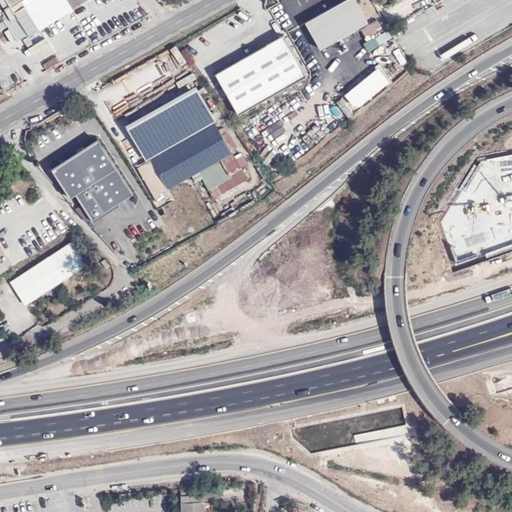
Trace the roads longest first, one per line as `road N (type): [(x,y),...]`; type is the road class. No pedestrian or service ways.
road 1 (motorway): [(511,49),(158,303),(80,346),(0,376)]
road 2 (motorway): [(511,294),(299,352),(0,404)]
road 3 (motorway): [(511,100),(470,124),(425,174),(402,228),(395,275),(405,342),(429,388),(472,436),(511,458)]
road 4 (unclassified): [(0,494),(249,464),(351,511)]
road 5 (residential): [(2,120),(120,273),(119,288),(37,338),(6,290)]
road 6 (motorway): [(173,410),(511,322)]
road 7 (motorway): [(173,410),(391,376),(511,342)]
road 8 (primary): [(2,120),(215,0)]
road 9 (motorway): [(0,436),(173,410)]
